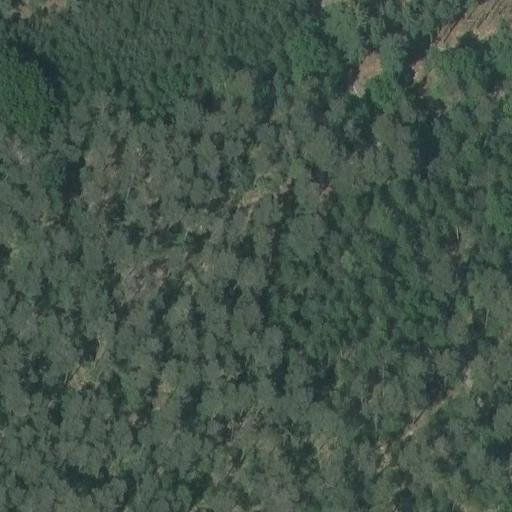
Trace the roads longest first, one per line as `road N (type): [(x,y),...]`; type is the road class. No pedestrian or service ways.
road 1 (track): [(511,497),(312,0)]
road 2 (track): [(0,114),(173,511)]
